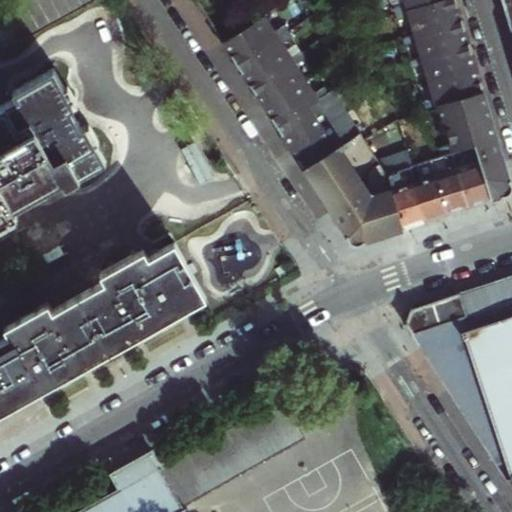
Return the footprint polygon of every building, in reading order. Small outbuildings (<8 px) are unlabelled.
[(404,0),(454,153),(476,146),(491,200),(502,197),(510,181),(498,139),(489,109),(485,96),(482,89),(479,76),(476,66),(469,44),(462,22),(455,0),(404,0)] [(267,16),(224,44),(230,53),(238,65),(250,85),(269,115),(277,126),(297,157),(342,229),(349,239),(356,241),(363,243),(372,240),(406,229),(391,173),(392,173),(336,87),(321,97),(293,57),(267,16)] [(72,108),(53,71),(13,92),(16,98),(0,106),(0,218),(13,212),(10,206),(59,180),(62,185),(102,164),(82,127),(79,129),(69,110),(72,108)] [(491,200),(476,146),(454,153),(468,209),(479,205),(491,200)] [(457,212),(468,209),(454,153),(434,160),(448,215),(457,212)] [(448,215),(434,160),(412,166),(425,222),(436,219),(448,215)] [(425,222),(412,166),(392,173),(391,173),(406,229),(415,226),(425,222)] [(252,209),(178,245),(190,270),(202,265),(207,276),(270,246),(252,209)] [(201,300),(170,246),(146,260),(141,252),(97,277),(101,284),(75,299),(106,353),(155,326),(201,300)] [(511,490),(511,276),(457,294),(465,316),(410,333),(511,490)] [(405,326),(410,333),(465,316),(457,294),(410,309),(405,326)] [(0,341),(0,384),(13,407),(59,380),(106,353),(75,299),(50,314),(45,306),(2,330),(7,338),(0,341)] [(0,414),(13,407),(0,384),(0,414)] [(171,511),(323,427),(300,387),(178,455),(169,440),(111,473),(120,489),(78,511),(171,511)]
